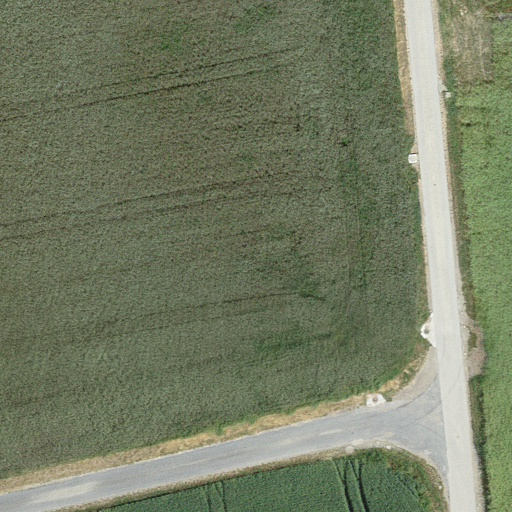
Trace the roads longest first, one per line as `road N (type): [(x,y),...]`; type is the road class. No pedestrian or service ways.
road 1 (track): [(460,511),(452,409),(0,509)]
road 2 (track): [(416,0),(452,409)]
